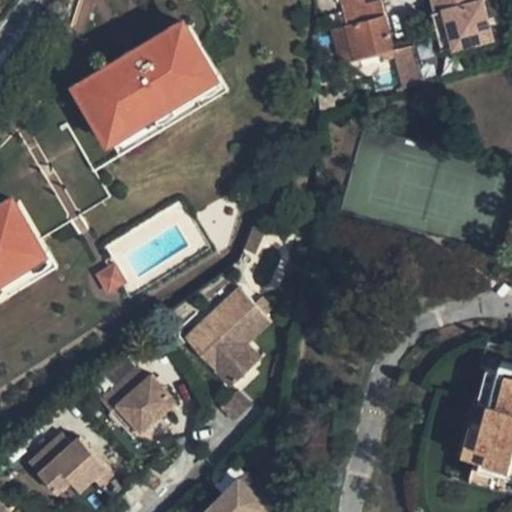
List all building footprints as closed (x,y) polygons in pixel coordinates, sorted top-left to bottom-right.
[(381,0),(351,8),(341,11),(347,27),(387,16),(382,0),(381,0)] [(348,0),(351,8),(381,0),(348,0)] [(440,45),(491,31),(482,0),(433,0),(435,5),(429,7),(440,45)] [(387,16),(347,27),(357,64),(397,51),(387,16)] [(97,99),(89,104),(104,129),(119,120),(123,127),(131,121),(153,108),(215,68),(184,19),(147,43),(143,38),(83,76),(97,99)] [(215,68),(153,108),(160,119),(165,118),(168,116),(172,113),(174,110),(208,88),(214,87),(217,86),(220,82),(223,79),(215,68)] [(97,99),(83,76),(74,81),(75,87),(77,90),(80,93),(83,96),(89,104),(97,99)] [(123,127),(119,120),(104,129),(111,140),(117,139),(120,137),(123,134),(126,131),(134,125),(131,121),(123,127)] [(0,280),(49,250),(18,201),(0,212),(0,280)] [(248,240),(242,258),(255,262),(261,244),(248,240)] [(49,250),(0,280),(0,298),(1,298),(5,295),(7,291),(41,270),(47,269),(50,267),(54,264),(56,261),(49,250)] [(113,262),(96,273),(106,290),(123,279),(113,262)] [(245,287),(193,340),(242,389),(262,368),(245,352),(252,344),(277,319),(245,287)] [(245,352),(262,368),(269,361),(252,344),(245,352)] [(137,359),(99,393),(109,405),(117,398),(141,425),(149,434),(170,416),(161,405),(176,393),(153,367),(148,371),(137,359)] [(511,365),(508,375),(501,404),(497,404),(492,402),(486,426),(480,447),(488,449),(485,461),(500,464),(511,467),(511,365)] [(501,404),(508,375),(491,370),(489,377),(483,400),(492,402),(497,404),(501,404)] [(253,432),(270,415),(249,394),(232,411),(253,432)] [(141,425),(117,398),(109,405),(133,431),(141,425)] [(480,447),(486,426),(472,423),(471,430),(464,456),(477,459),(485,461),(488,449),(480,447)] [(64,429),(34,460),(61,487),(72,477),(82,487),(95,474),(108,461),(77,431),(71,436),(64,429)] [(485,461),(477,459),(473,476),(480,478),(496,481),(500,464),(485,461)] [(108,461),(95,474),(104,482),(116,470),(108,461)] [(263,511),(264,484),(250,470),(209,511),(210,511),(263,511)]
